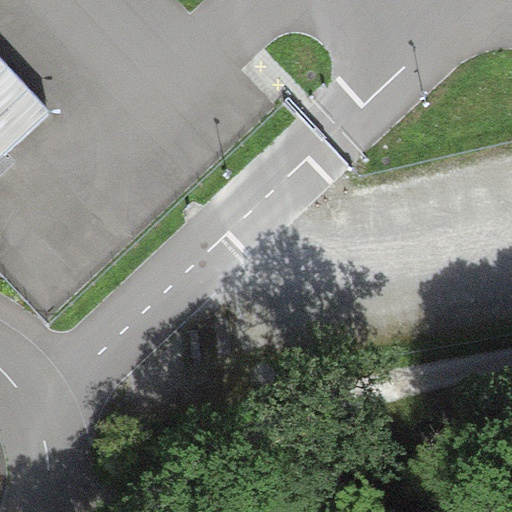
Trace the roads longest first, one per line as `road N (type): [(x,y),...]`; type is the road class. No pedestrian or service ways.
road 1 (track): [(74,511),(170,459),(341,402),(511,363)]
road 2 (unclassified): [(20,511),(24,486),(0,375)]
